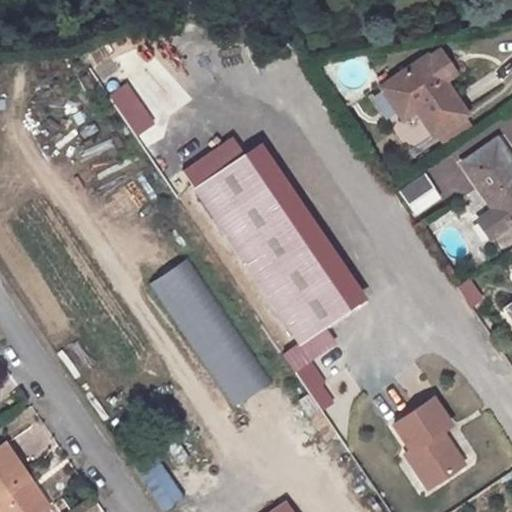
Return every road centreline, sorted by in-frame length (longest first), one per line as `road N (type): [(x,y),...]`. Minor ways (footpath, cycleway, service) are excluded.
road 1 (unknown): [(511,424),(289,96)]
road 2 (residential): [(131,511),(0,306)]
